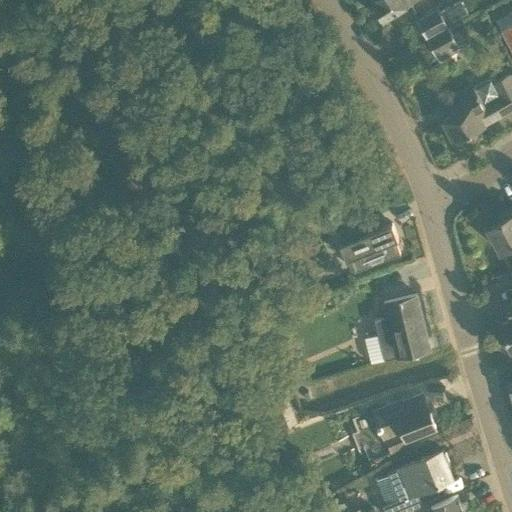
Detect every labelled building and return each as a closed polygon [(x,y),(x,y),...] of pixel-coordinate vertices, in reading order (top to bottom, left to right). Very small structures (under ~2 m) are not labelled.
[(383,19),(400,8),(414,0),(373,0),(375,3),(374,4),(383,19)] [(427,36),(448,24),(468,14),(460,0),(459,0),(440,10),(439,8),(418,19),(427,36)] [(511,9),(495,19),(511,49),(511,9)] [(437,55),(458,44),(448,24),(427,36),(437,55)] [(444,118),(455,139),(511,107),(511,78),(509,73),(496,81),(492,75),(474,85),(446,101),(453,113),(444,118)] [(377,169),(382,180),(391,176),(386,165),(377,169)] [(488,227),(501,251),(511,244),(511,206),(499,214),(502,219),(488,227)] [(380,251),(383,259),(401,252),(396,239),(399,238),(393,222),(358,236),(354,225),(339,231),(343,242),(340,243),(347,259),(350,258),(355,270),(373,263),(370,255),(380,251)] [(389,316),(376,319),(386,359),(399,356),(399,357),(431,349),(417,293),(385,301),(389,316)] [(509,320),(502,322),(511,351),(511,350),(511,300),(504,303),(509,320)] [(409,437),(418,433),(436,426),(428,404),(425,405),(420,393),(402,400),(402,398),(372,410),(383,438),(386,437),(391,451),(411,442),(409,437)] [(269,400),(277,428),(296,423),(288,395),(269,400)] [(416,492),(435,484),(453,477),(448,462),(450,462),(446,451),(443,452),(442,449),(397,467),(398,468),(388,471),(389,473),(377,478),(386,503),(383,504),(386,511),(401,511),(421,504),(416,492)] [(465,511),(458,495),(459,495),(458,494),(431,505),(433,511),(465,511)] [(328,511),(325,503),(312,509),(313,511),(328,511)]
